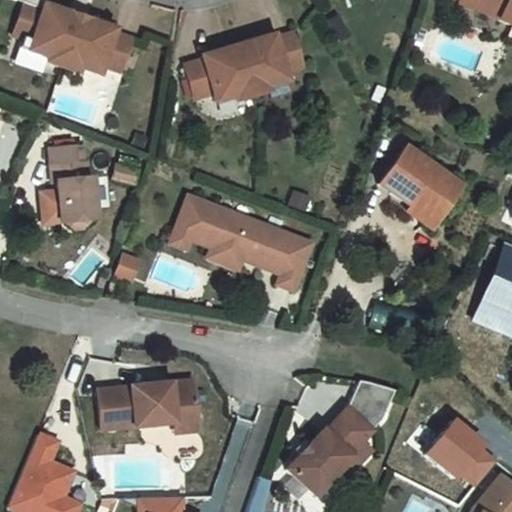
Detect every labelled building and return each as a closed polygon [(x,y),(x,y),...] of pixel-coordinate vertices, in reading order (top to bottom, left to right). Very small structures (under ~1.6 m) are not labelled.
[(27,31),(37,0),(18,0),(10,25),(27,31)] [(58,57),(73,13),(65,10),(67,4),(56,0),(37,0),(27,31),(25,39),(45,46),(43,51),(58,57)] [(497,4),(488,0),(472,0),(495,10),(497,4)] [(511,0),(488,0),(497,4),(495,10),(511,17),(511,0)] [(116,61),(128,28),(110,22),(111,18),(84,9),(81,16),(73,13),(58,57),(74,62),(76,57),(95,64),(98,55),(116,61)] [(304,56),(295,23),(276,29),(275,25),(248,33),(250,40),(241,42),(254,86),(269,81),(269,77),(289,71),(286,62),(304,56)] [(254,86),(241,42),(233,44),(231,37),(203,45),(205,49),(186,54),(196,88),(214,83),(217,92),(237,86),(238,90),(254,86)] [(57,183),(59,213),(66,211),(72,221),(84,219),(87,210),(95,207),(92,167),(84,167),(82,152),(80,139),(71,141),(72,146),(46,149),(52,184),(57,183)] [(403,144),(375,182),(405,204),(400,209),(424,227),(456,185),(403,144)] [(116,154),(113,169),(135,174),(138,159),(116,154)] [(236,250),(276,264),(272,274),(290,280),(307,233),(225,203),(183,188),(171,226),(187,232),(206,239),(236,250)] [(187,232),(171,226),(167,236),(183,242),(187,232)] [(236,250),(206,239),(203,249),(233,260),(236,250)] [(511,250),(494,244),(488,260),(511,269),(511,250)] [(122,255),(115,278),(134,284),(141,261),(122,255)] [(511,290),(485,280),(475,304),(511,319),(511,290)] [(511,319),(475,304),(471,313),(511,329),(511,319)] [(188,411),(184,370),(87,379),(94,420),(188,411)] [(352,374),(341,405),(364,427),(379,409),(387,386),(380,383),(369,380),(362,378),(352,374)] [(317,423),(280,462),(312,490),(336,463),(347,450),(345,448),(356,435),(364,427),(341,405),(322,428),(317,423)] [(475,439),(444,416),(418,450),(449,473),(475,439)] [(67,463),(43,452),(52,432),(34,424),(0,498),(32,511),(64,511),(72,496),(56,488),(67,463)] [(347,450),(336,463),(343,469),(366,443),(356,435),(345,448),(347,450)] [(473,443),(453,468),(470,481),(490,457),(473,443)] [(511,511),(511,483),(495,470),(479,491),(470,506),(477,509),(475,511),(511,511)] [(256,477),(247,511),(265,511),(274,481),(256,477)] [(131,511),(141,511),(140,511),(177,511),(176,511),(175,490),(130,491),(131,511)]
